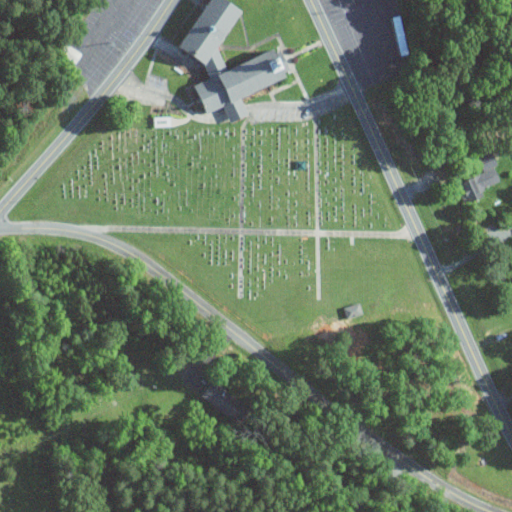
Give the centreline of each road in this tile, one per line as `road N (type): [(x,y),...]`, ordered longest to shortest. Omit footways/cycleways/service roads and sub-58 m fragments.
road 1 (residential): [(0,231),(60,229),(119,247),(356,430),(487,511)]
road 2 (tertiary): [(511,438),(310,0)]
road 3 (tertiary): [(0,212),(172,0)]
